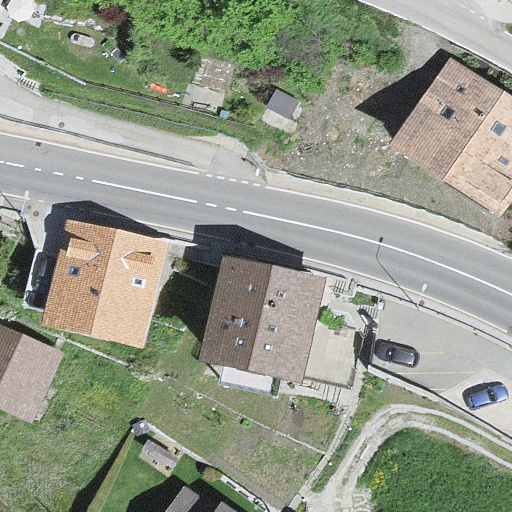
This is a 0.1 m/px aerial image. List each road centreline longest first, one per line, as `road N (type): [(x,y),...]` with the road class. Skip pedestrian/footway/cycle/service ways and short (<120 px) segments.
road 1 (secondary): [(511,294),(334,230),(0,160)]
road 2 (residential): [(511,57),(396,0)]
